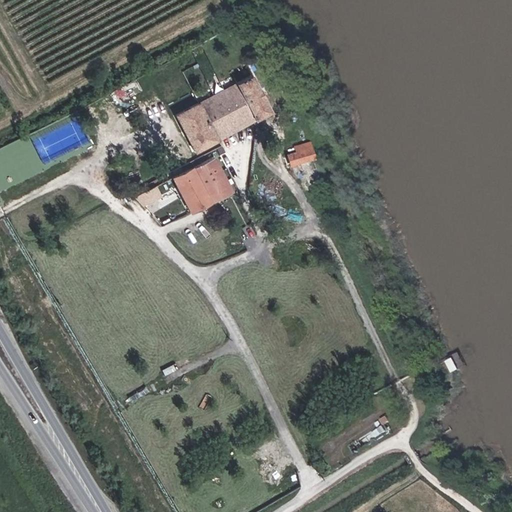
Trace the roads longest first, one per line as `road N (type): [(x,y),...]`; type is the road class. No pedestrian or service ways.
road 1 (unknown): [(398,436),(283,511)]
road 2 (secondary): [(64,455),(0,342)]
road 3 (secondary): [(0,349),(64,455)]
